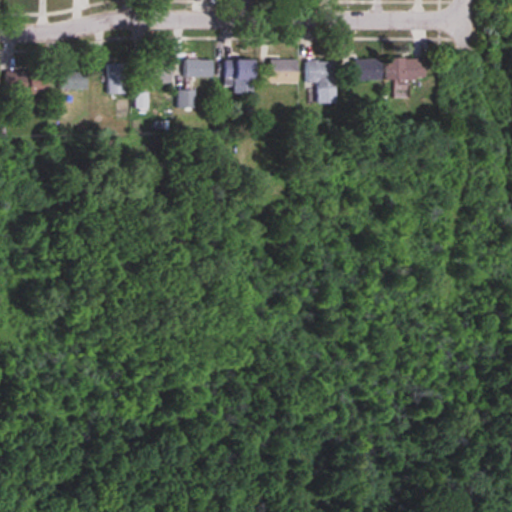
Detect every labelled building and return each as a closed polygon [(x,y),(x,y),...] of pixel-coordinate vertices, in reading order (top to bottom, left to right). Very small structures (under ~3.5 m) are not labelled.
[(426,59),(387,59),(387,81),(426,81),(426,59)] [(171,60),(143,60),(143,84),(171,84),(171,60)] [(382,81),(382,60),(354,60),(354,81),(382,81)] [(212,61),(184,61),(184,78),(212,78),(212,61)] [(234,94),(254,94),(254,61),(224,61),(224,86),(234,86),(234,94)] [(297,84),(297,61),(259,61),(259,84),(297,84)] [(317,104),(335,104),(335,62),(305,62),(305,84),(317,84),(317,104)] [(126,95),(126,64),(108,64),(108,95),(126,95)] [(6,96),(47,96),(47,72),(6,72),(6,96)] [(58,90),(87,90),(87,72),(58,72),(58,90)] [(193,108),(193,92),(178,92),(178,108),(193,108)]
